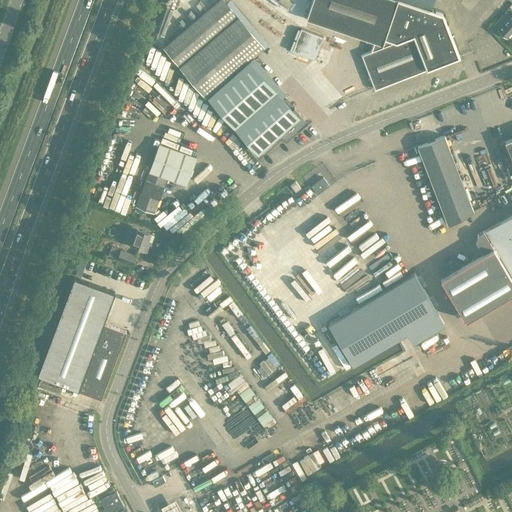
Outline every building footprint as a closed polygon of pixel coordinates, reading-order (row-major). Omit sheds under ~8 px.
[(285,99),(249,59),(264,46),(224,0),(217,0),(163,47),(205,96),(208,94),(258,152),(283,131),(287,135),(305,119),(286,98),(285,99)] [(254,11),(261,0),(260,0),(253,0),(248,8),(254,11)] [(312,0),(306,18),(374,41),(370,50),(361,54),(375,89),(459,56),(443,14),(430,10),(433,0),(312,0)] [(280,11),(269,26),(281,35),(292,21),(280,11)] [(511,12),(497,29),(507,38),(511,32),(511,12)] [(315,58),(323,36),(300,28),(292,50),(315,58)] [(132,92),(128,97),(141,111),(145,107),(140,103),(154,90),(142,78),(130,90),(132,92)] [(448,225),(473,210),(444,135),(417,146),(419,151),(448,225)] [(190,166),(194,155),(159,142),(149,172),(148,171),(136,206),(153,212),(166,177),(175,181),(184,184),(190,166)] [(328,185),(320,173),(307,182),(315,194),(328,185)] [(299,186),(294,178),(289,182),(294,189),(299,186)] [(100,201),(82,252),(139,272),(143,261),(132,257),(146,218),(100,201)] [(484,250),(440,276),(465,318),(511,290),(511,213),(485,230),(486,230),(484,231),(477,235),(478,236),(477,240),(476,240),(475,240),(479,248),(481,246),(484,250)] [(262,255),(266,252),(247,232),(244,235),(262,255)] [(414,271),(328,321),(352,363),(438,313),(414,271)] [(74,277),(38,374),(40,375),(78,389),(79,389),(104,322),(115,292),(74,277)] [(133,317),(144,287),(120,279),(110,309),(133,317)] [(79,389),(78,389),(101,398),(126,330),(104,322),(88,365),(79,389)] [(268,359),(261,362),(265,373),(273,369),(268,359)] [(265,406),(257,396),(244,378),(236,384),(255,413),(265,406)] [(231,413),(238,407),(229,397),(216,409),(220,413),(227,407),(231,413)] [(267,409),(257,416),(267,429),(277,421),(267,409)] [(48,462),(64,454),(60,444),(38,454),(50,480),(65,473),(60,463),(52,466),(50,461),(48,462)] [(165,481),(162,476),(160,477),(152,481),(155,486),(162,482),(165,481)] [(108,495),(100,499),(106,511),(109,511),(124,505),(116,490),(114,491),(113,489),(108,492),(108,495)] [(183,511),(176,498),(161,505),(164,511),(183,511)]
